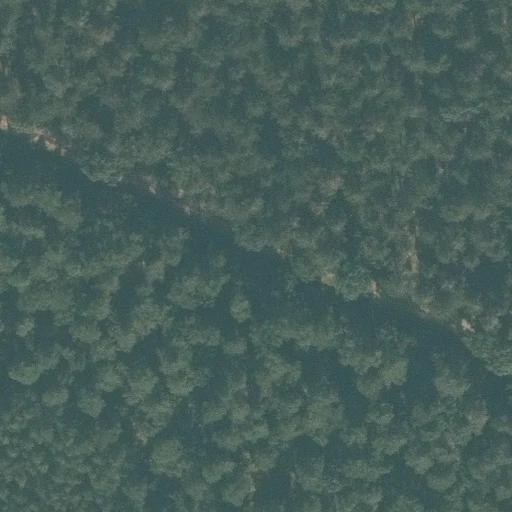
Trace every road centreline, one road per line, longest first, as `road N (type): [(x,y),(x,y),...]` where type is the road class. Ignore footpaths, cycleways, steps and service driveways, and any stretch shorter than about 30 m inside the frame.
road 1 (track): [(511,349),(0,117)]
road 2 (track): [(0,379),(170,259),(205,211)]
